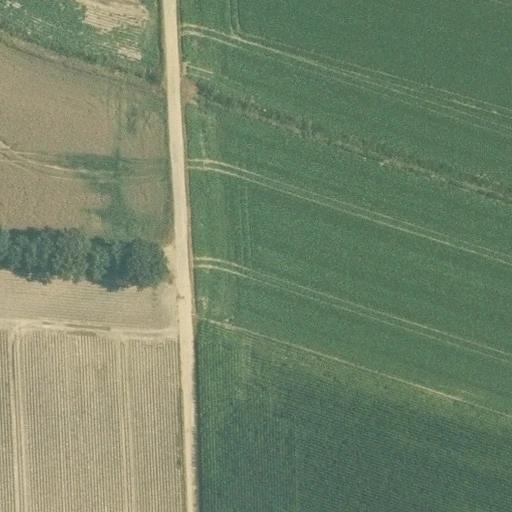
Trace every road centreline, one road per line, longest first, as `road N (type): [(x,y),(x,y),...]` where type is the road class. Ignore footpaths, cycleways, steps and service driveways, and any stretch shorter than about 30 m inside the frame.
road 1 (track): [(170,0),(182,260)]
road 2 (track): [(182,260),(193,511)]
road 3 (track): [(182,260),(0,244)]
